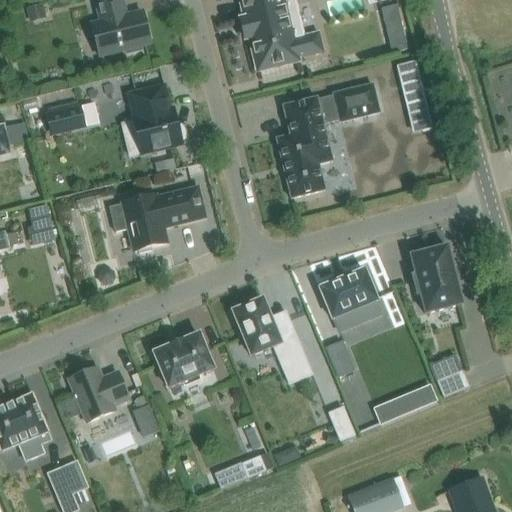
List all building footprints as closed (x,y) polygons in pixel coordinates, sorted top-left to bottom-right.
[(56,0),(51,0),(42,3),(45,15),(59,10),(56,0)] [(91,26),(99,57),(99,58),(125,52),(126,55),(142,52),(141,48),(150,45),(142,13),(126,17),(121,0),(94,0),(100,24),(91,26)] [(239,0),(245,20),(239,21),(244,41),(249,39),(257,72),(298,63),(297,61),(323,54),(318,34),(303,38),(294,0),(239,0)] [(41,5),(25,10),(30,24),(46,19),(41,5)] [(402,27),(386,31),(392,54),(408,50),(402,27)] [(418,73),(398,78),(405,107),(425,102),(418,73)] [(318,166),(332,163),(323,125),(339,121),(340,124),(379,114),(372,86),(333,96),(334,98),(317,102),(316,100),(283,108),(290,137),(276,141),(291,200),(325,192),(318,166)] [(170,111),(164,87),(127,96),(134,120),(131,120),(132,123),(124,125),(122,129),(125,140),(129,142),(136,140),(140,157),(183,146),(182,141),(184,140),(185,137),(184,133),(183,130),(181,127),(178,128),(174,110),(170,111)] [(51,137),(86,129),(81,108),(46,116),(51,137)] [(24,120),(26,138),(42,137),(40,118),(24,120)] [(5,125),(0,125),(0,159),(13,156),(5,125)] [(122,205),(108,208),(115,234),(128,231),(129,231),(134,254),(138,253),(139,255),(152,252),(151,249),(167,246),(163,229),(205,219),(198,190),(156,200),(155,197),(122,205)] [(47,206),(27,211),(31,229),(51,224),(47,206)] [(0,253),(9,251),(5,233),(0,234),(0,253)] [(425,316),(462,306),(455,282),(456,282),(456,281),(455,281),(453,273),(454,273),(453,271),(452,272),(446,248),(410,257),(415,277),(412,278),(417,297),(420,296),(425,316)] [(102,272),(98,277),(100,283),(105,287),(111,285),(114,280),(113,274),(108,271),(102,272)] [(332,322),(334,321),(357,311),(362,324),(380,316),(375,304),(377,303),(364,271),(319,290),(332,322)] [(251,358),(273,348),(289,386),(312,377),(288,320),(273,327),(262,301),(232,313),(251,358)] [(170,347),(170,348),(154,355),(168,390),(213,371),(199,336),(182,343),(181,342),(170,347)] [(327,351),(338,378),(353,372),(341,344),(327,351)] [(469,389),(455,357),(430,367),(443,400),(469,389)] [(68,381),(86,425),(115,413),(113,407),(129,401),(117,374),(102,381),(97,369),(68,381)] [(431,386),(401,398),(408,415),(438,403),(431,386)] [(25,464),(45,456),(38,438),(47,434),(32,396),(0,409),(0,449),(1,453),(17,446),(25,464)] [(144,397),(132,402),(137,412),(149,407),(144,397)] [(75,399),(58,406),(65,422),(81,415),(75,399)] [(343,409),(328,415),(340,443),(354,437),(343,409)] [(91,449),(83,452),(88,465),(96,461),(91,449)] [(281,454),(273,457),(278,468),(288,464),(286,457),(281,454)] [(241,464),(213,475),(220,491),(247,480),(266,472),(274,468),(268,455),(260,458),(241,465),(241,464)] [(78,511),(79,511),(72,496),(88,489),(77,463),(59,471),(71,497),(57,502),(61,511),(78,511)] [(482,480),(448,493),(455,511),(490,511),(486,503),(490,501),(482,480)] [(353,511),(399,511),(404,510),(392,481),(348,498),(353,511)]
